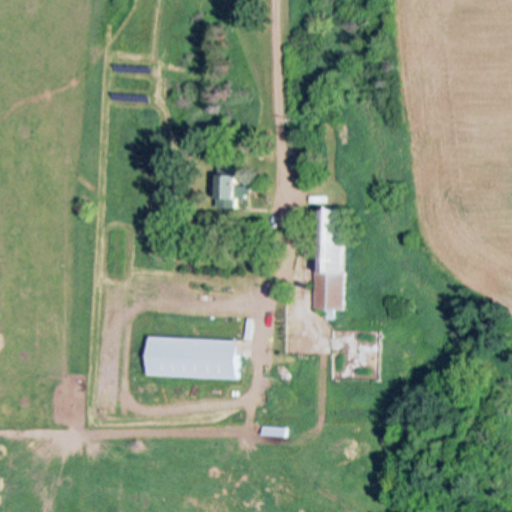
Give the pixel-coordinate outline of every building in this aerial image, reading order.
[(168,158),(176,158),(176,123),(168,123),(168,158)] [(104,161),(113,161),(113,125),(105,125),(104,161)] [(241,195),(242,203),(220,205),(217,183),(225,182),(223,166),(243,164),(245,186),(256,185),(257,193),(241,195)] [(324,217),(323,207),(353,206),(354,218),(346,218),(348,306),(322,307),(320,227),(328,226),(327,217),(324,217)] [(154,372),(155,335),(244,339),(242,376),(154,372)]
